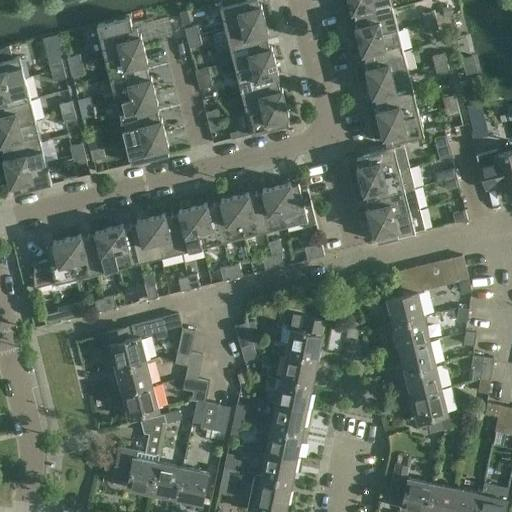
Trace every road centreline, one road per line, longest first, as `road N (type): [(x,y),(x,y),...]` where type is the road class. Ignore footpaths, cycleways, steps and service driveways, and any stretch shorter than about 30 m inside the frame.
road 1 (residential): [(0,219),(206,169)]
road 2 (residential): [(26,511),(31,439),(0,309)]
road 3 (residential): [(358,260),(205,296)]
road 4 (residential): [(329,138),(298,0)]
road 5 (residential): [(205,296),(68,327)]
road 6 (residential): [(494,228),(358,260)]
road 7 (residential): [(206,169),(174,42)]
road 8 (residential): [(206,169),(329,138)]
road 9 (residential): [(358,260),(329,138)]
